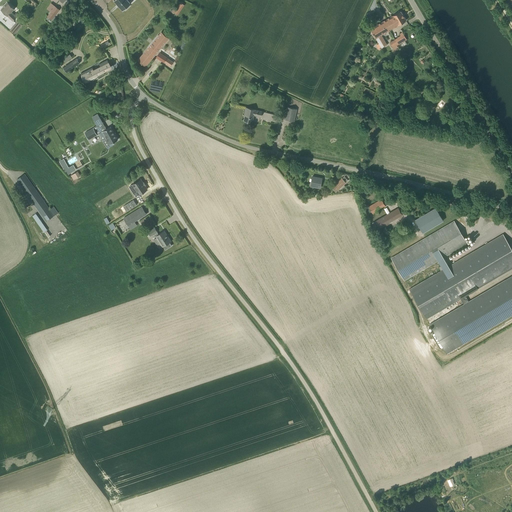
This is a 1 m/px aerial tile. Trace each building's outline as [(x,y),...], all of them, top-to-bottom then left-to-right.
[(125,9),(129,6),(128,5),(131,4),(127,0),(114,0),(117,4),(119,6),(119,7),(123,11),(125,9)] [(174,12),(178,15),(184,5),(179,1),(172,12),(173,13),(174,12)] [(12,12),(15,9),(8,2),(1,9),(13,21),(18,15),(16,13),(15,14),(12,12)] [(51,11),(47,16),(52,19),(59,10),(60,9),(54,5),(50,11),(51,11)] [(386,19),(392,28),(398,25),(406,20),(401,11),(386,19)] [(370,29),(376,38),(376,39),(379,43),(381,47),(387,44),(382,36),(381,35),(392,28),(386,19),(370,29)] [(18,20),(12,26),(9,30),(14,34),(17,31),(22,25),(22,24),(19,21),(18,20)] [(138,60),(145,66),(169,38),(161,32),(159,35),(158,34),(146,48),(147,49),(138,60)] [(398,45),(407,39),(403,32),(400,34),(401,36),(395,39),(398,45)] [(398,45),(395,39),(390,43),(393,48),(398,45)] [(63,59),(65,62),(73,57),(71,54),(63,59)] [(173,61),(167,57),(164,62),(170,66),(173,61)] [(104,72),(111,68),(110,65),(107,60),(99,64),(100,65),(93,69),(92,67),(81,73),(84,72),(89,82),(86,83),(86,84),(96,79),(95,78),(98,77),(105,74),(104,72)] [(72,61),(63,67),(63,68),(64,67),(67,71),(66,72),(75,66),(72,61)] [(245,113),(246,113),(244,120),(252,122),(254,115),(261,117),(262,111),(255,110),(246,107),(245,113)] [(282,113),(281,116),(281,119),(284,119),(294,121),(297,109),(287,107),(285,114),(282,113)] [(103,131),(99,125),(96,118),(94,119),(93,120),(97,126),(85,133),(88,139),(99,133),(102,132),(101,132),(103,131)] [(107,138),(110,144),(118,140),(110,126),(101,132),(105,139),(107,138)] [(46,221),(54,216),(50,210),(26,176),(19,180),(18,181),(46,221)] [(320,188),(322,178),(312,176),(310,186),(320,188)] [(346,182),(342,178),(332,187),(336,192),(346,182)] [(147,189),(144,186),(143,183),(140,179),(132,185),(139,195),(147,189)] [(382,198),(368,206),(373,213),(386,205),(382,198)] [(435,207),(415,219),(423,232),(443,220),(435,207)] [(402,214),(398,208),(372,223),(376,230),(386,224),(386,225),(388,224),(387,223),(402,214)] [(124,218),(128,225),(142,217),(137,210),(124,218)] [(37,213),(33,216),(44,232),(48,229),(37,213)] [(405,280),(438,260),(443,257),(466,243),(462,236),(468,232),(473,240),(490,229),(483,218),(473,224),(467,214),(453,221),(392,258),(405,280)] [(156,236),(157,237),(153,239),(159,249),(163,246),(165,250),(172,246),(169,242),(171,241),(164,231),(158,234),(157,232),(157,231),(155,228),(148,232),(151,236),(155,233),(156,236)] [(389,231),(382,241),(387,244),(393,235),(389,231)] [(449,266),(443,257),(438,260),(443,269),(409,289),(426,319),(460,299),(465,296),(511,268),(511,249),(503,234),(449,266)] [(511,275),(469,301),(465,296),(460,299),(464,304),(430,324),(434,331),(430,333),(440,349),(443,347),(447,353),(511,315),(511,275)]
